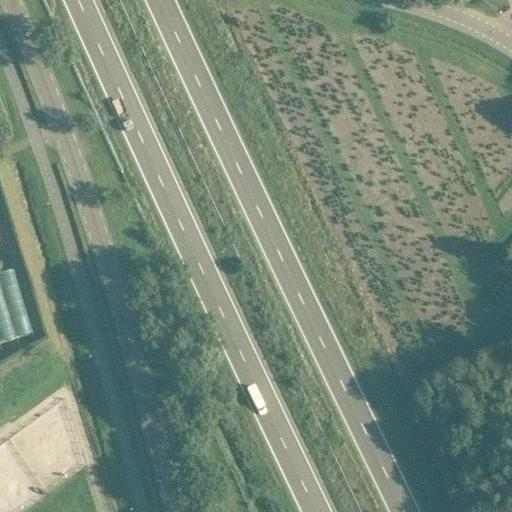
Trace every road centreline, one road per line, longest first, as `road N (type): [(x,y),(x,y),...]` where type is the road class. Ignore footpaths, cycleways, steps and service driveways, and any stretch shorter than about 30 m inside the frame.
road 1 (trunk): [(407,511),(156,0)]
road 2 (trunk): [(82,0),(307,511)]
road 3 (tertiary): [(170,511),(52,100),(11,0)]
